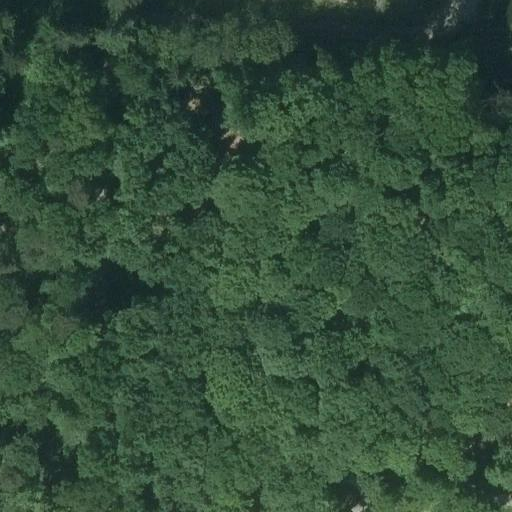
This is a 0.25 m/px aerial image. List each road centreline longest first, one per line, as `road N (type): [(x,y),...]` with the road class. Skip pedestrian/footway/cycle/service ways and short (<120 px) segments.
road 1 (track): [(130,0),(102,88),(99,511)]
road 2 (unclassified): [(511,499),(356,511)]
